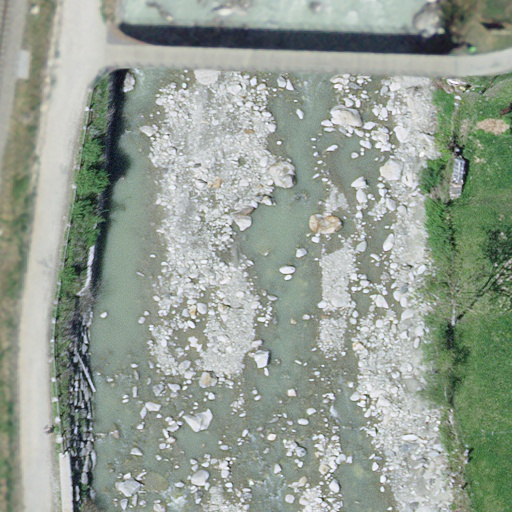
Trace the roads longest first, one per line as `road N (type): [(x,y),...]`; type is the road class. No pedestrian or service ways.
road 1 (track): [(74,51),(40,271),(38,511)]
road 2 (track): [(423,69),(74,51)]
